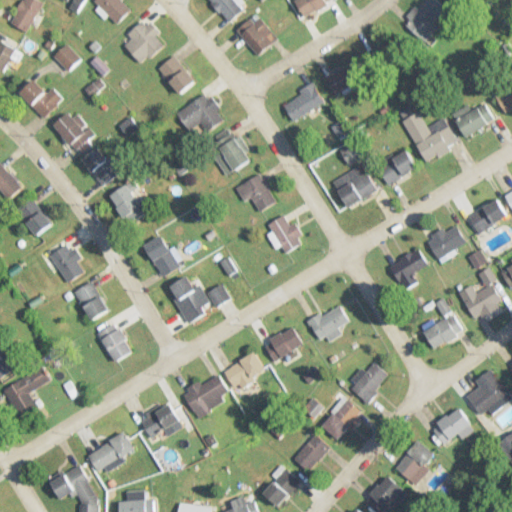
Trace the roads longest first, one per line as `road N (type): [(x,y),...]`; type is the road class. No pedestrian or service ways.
road 1 (residential): [(166,0),(241,90),(428,389),(311,511),(5,463),(0,454)]
road 2 (residential): [(511,147),(5,463)]
road 3 (residential): [(0,115),(94,229),(174,358)]
road 4 (residential): [(379,0),(241,90)]
